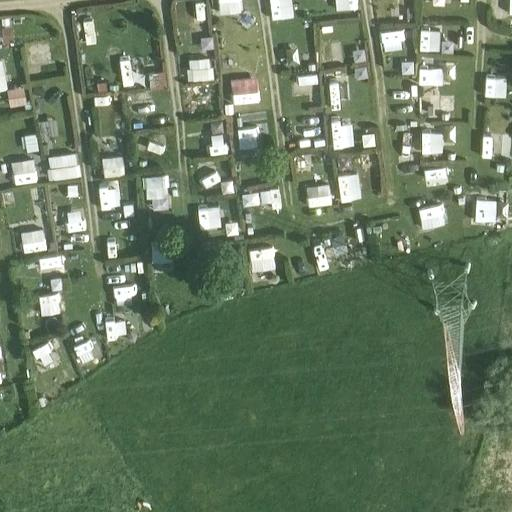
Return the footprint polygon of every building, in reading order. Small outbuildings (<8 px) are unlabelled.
[(218,0),(219,9),(243,7),(242,0),(218,0)] [(291,0),(269,0),(273,19),(294,15),(291,0)] [(0,44),(14,44),(13,26),(0,26),(0,44)] [(403,30),(380,31),(380,44),(404,43),(403,30)] [(25,45),(27,57),(52,54),(51,43),(25,45)] [(211,75),(209,51),(189,52),(191,77),(211,75)] [(331,100),(351,98),(346,65),(326,68),(331,100)] [(419,67),(419,82),(443,83),(444,68),(419,67)] [(165,69),(150,72),(153,87),(168,84),(165,69)] [(312,73),(292,74),(292,84),(313,82),(312,73)] [(23,86),(8,90),(11,105),(27,102),(23,86)] [(232,90),(233,101),(259,100),(258,89),(232,90)] [(131,92),(132,111),(154,109),(153,90),(131,92)] [(420,117),(441,117),(441,96),(421,95),(420,117)] [(236,145),(262,146),(262,125),(237,124),(236,145)] [(227,131),(203,133),(205,151),(228,149),(227,131)] [(296,146),(296,168),(314,169),(315,146),(296,146)] [(77,152),(47,155),(50,178),(80,175),(77,152)] [(105,175),(125,172),(122,153),(102,156),(105,175)] [(35,159),(12,160),(13,182),(36,181),(35,159)] [(196,168),(198,186),(218,183),(216,166),(196,168)] [(143,174),(145,196),(171,195),(169,172),(143,174)] [(357,175),(337,179),(341,201),(361,197),(357,175)] [(99,186),(101,194),(119,191),(118,182),(99,186)] [(307,204),(331,202),(329,182),(306,184),(307,204)] [(478,196),(458,199),(459,208),(479,205),(478,196)] [(224,202),(210,202),(209,226),(224,226),(224,202)] [(417,206),(419,227),(443,225),(441,203),(417,206)] [(208,204),(200,204),(200,225),(208,225),(208,204)] [(24,251),(46,248),(43,228),(22,231),(24,251)] [(342,235),(324,238),(328,259),(346,256),(342,235)] [(151,240),(152,260),(172,259),(171,239),(151,240)] [(56,257),(39,260),(40,272),(58,269),(56,257)] [(59,293),(35,294),(36,312),(60,311),(59,293)] [(107,336),(127,335),(126,319),(106,320),(107,336)] [(76,346),(82,364),(103,357),(97,339),(76,346)] [(31,350),(41,369),(55,362),(45,343),(31,350)]
